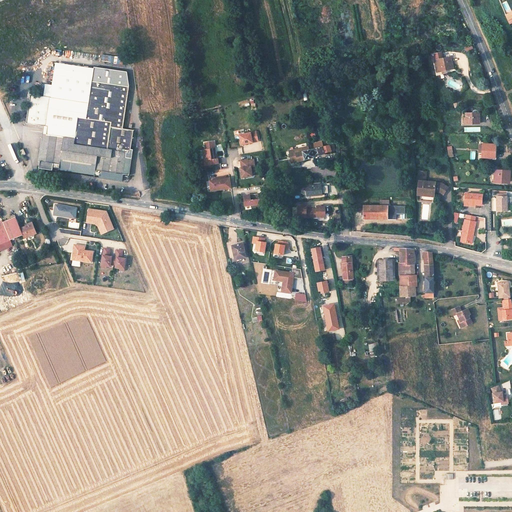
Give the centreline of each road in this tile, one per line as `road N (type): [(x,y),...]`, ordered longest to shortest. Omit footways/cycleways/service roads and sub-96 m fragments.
road 1 (residential): [(511,269),(445,248),(320,237),(0,187)]
road 2 (unknown): [(141,184),(129,71),(54,58),(22,87)]
road 3 (unknown): [(22,87),(20,129),(38,172),(141,184)]
road 4 (tertiary): [(461,0),(511,129)]
